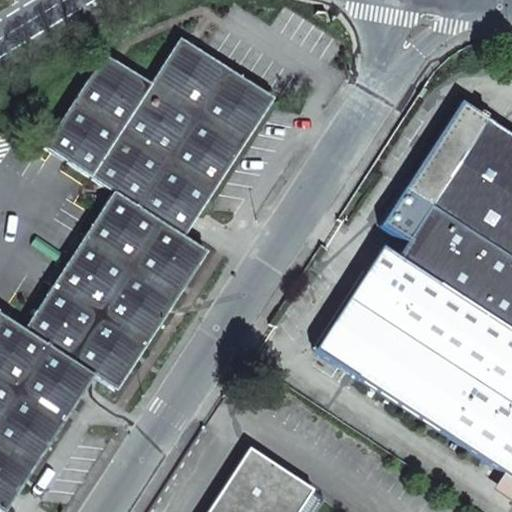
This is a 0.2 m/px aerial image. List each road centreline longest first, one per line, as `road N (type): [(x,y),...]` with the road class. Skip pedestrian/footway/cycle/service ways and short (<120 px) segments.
road 1 (unclassified): [(441,0),(102,511)]
road 2 (unknown): [(314,187),(347,217),(352,249),(297,337),(299,364),(511,503)]
road 3 (unknown): [(270,254),(250,233),(254,195),(310,111),(319,76),(296,50),(242,24)]
road 4 (unknown): [(263,417),(397,511)]
